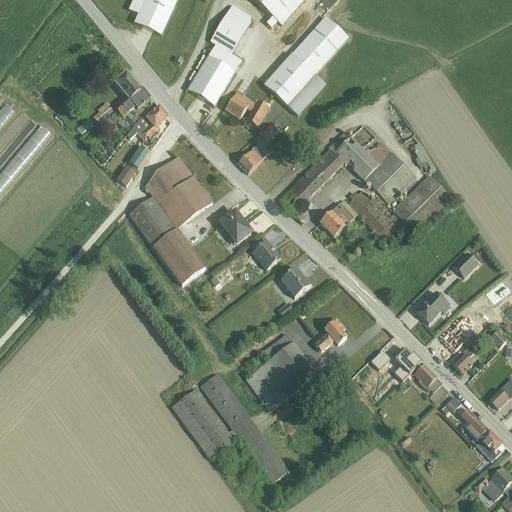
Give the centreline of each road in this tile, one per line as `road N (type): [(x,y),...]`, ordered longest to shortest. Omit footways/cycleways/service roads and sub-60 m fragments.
road 1 (secondary): [(511,446),(184,122)]
road 2 (unclassified): [(184,122),(0,345)]
road 3 (secondary): [(167,103),(81,0)]
